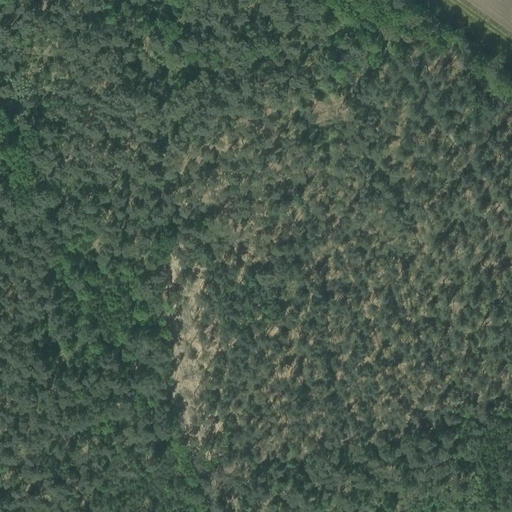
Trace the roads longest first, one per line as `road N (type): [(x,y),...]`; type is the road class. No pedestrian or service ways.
road 1 (track): [(359,0),(381,39),(352,85),(286,93),(202,133),(159,140),(171,393),(210,508),(199,511)]
road 2 (track): [(201,481),(511,387)]
road 3 (track): [(381,39),(511,213)]
road 4 (track): [(159,140),(0,208)]
